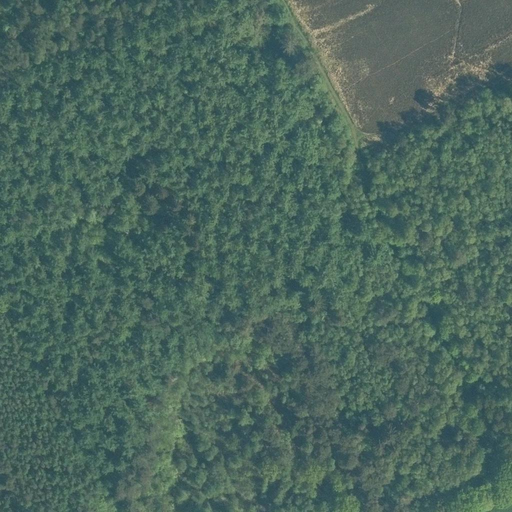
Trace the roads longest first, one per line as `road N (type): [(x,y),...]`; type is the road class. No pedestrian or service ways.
road 1 (track): [(511,452),(363,197),(342,124),(271,0)]
road 2 (track): [(83,511),(94,472),(0,287)]
